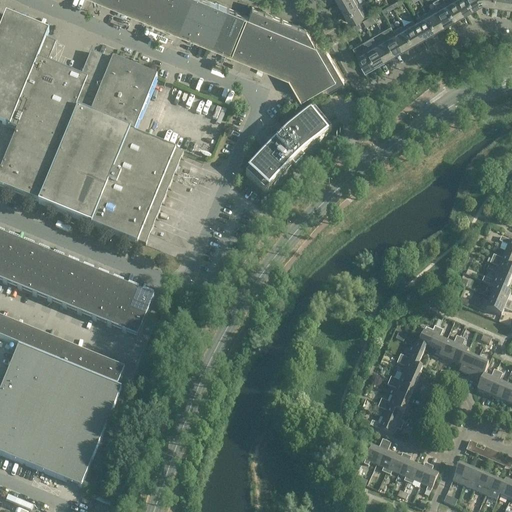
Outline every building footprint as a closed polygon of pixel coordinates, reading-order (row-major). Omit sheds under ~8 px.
[(131,0),(111,0),(110,3),(127,10),(131,0)] [(151,0),(131,0),(127,10),(144,17),(151,0)] [(170,0),(151,0),(144,17),(161,24),(170,0)] [(178,31),(190,0),(170,0),(161,24),(178,31)] [(210,1),(208,0),(190,0),(178,31),(195,38),(210,1)] [(344,13),(360,4),(365,1),(364,0),(345,0),(339,4),(344,13)] [(435,0),(433,2),(436,7),(445,22),(454,17),(445,1),(444,0),(435,0)] [(444,0),(445,1),(454,17),(464,11),(457,0),(444,0)] [(457,0),(464,11),(473,6),(469,0),(457,0)] [(227,7),(210,1),(195,38),(212,45),(227,7)] [(350,23),(365,14),(360,4),(344,13),(350,23)] [(229,52),(245,15),(227,7),(212,45),(229,52)] [(252,7),(248,16),(245,15),(229,52),(246,59),(265,12),(252,7)] [(427,12),(436,28),(445,22),(436,7),(427,12)] [(282,20),(265,12),(246,59),(263,66),(282,20)] [(416,18),(425,33),(436,28),(427,12),(416,18)] [(155,81),(156,81),(157,78),(156,78),(114,61),(114,60),(113,60),(112,62),(91,53),(81,77),(48,64),(55,46),(53,45),(52,42),(46,39),(49,33),(6,15),(0,30),(0,122),(17,130),(0,171),(0,186),(39,202),(39,204),(91,226),(91,225),(137,244),(138,243),(146,246),(183,155),(175,151),(176,150),(140,135),(143,128),(137,126),(155,81)] [(300,27),(282,20),(263,66),(281,73),(300,27)] [(403,25),(412,41),(422,36),(413,20),(403,25)] [(394,31),(403,46),(412,41),(403,25),(394,31)] [(403,46),(394,31),(391,26),(381,31),(393,52),(403,46)] [(281,73),(288,76),(292,82),(298,78),(313,41),(306,29),(300,27),(281,73)] [(346,30),(342,32),(345,38),(350,36),(346,30)] [(381,31),(372,36),(384,57),(393,52),(381,31)] [(384,57),(372,36),(363,42),(375,62),(384,57)] [(316,44),(315,44),(313,41),(298,78),(292,82),(301,98),(325,84),(328,89),(344,80),(326,49),(317,45),(316,44)] [(363,42),(353,48),(365,68),(375,62),(363,42)] [(300,157),(303,155),(332,131),(314,111),(286,134),(270,149),(245,176),(265,194),(290,167),(293,165),(295,167),(303,160),(300,157)] [(0,248),(0,258),(11,263),(20,243),(5,237),(0,248)] [(499,242),(508,246),(505,252),(511,254),(511,242),(501,238),(499,242)] [(11,263),(26,269),(35,249),(20,243),(11,263)] [(26,269),(41,276),(50,255),(35,249),(26,269)] [(502,259),(493,256),(492,260),(511,268),(511,254),(505,252),(502,259)] [(41,276),(56,282),(65,261),(50,255),(41,276)] [(0,282),(3,284),(11,263),(0,258),(0,282)] [(488,259),(487,263),(490,264),(498,268),(496,274),(511,280),(511,277),(511,268),(492,260),(488,259)] [(65,261),(56,282),(71,288),(79,267),(65,261)] [(18,290),(26,269),(11,263),(3,284),(18,290)] [(79,267),(71,288),(86,294),(94,273),(79,267)] [(33,296),(41,276),(26,269),(18,290),(33,296)] [(94,273),(86,294),(101,300),(109,280),(94,273)] [(484,278),(482,282),(495,288),(506,292),(511,280),(496,274),(492,281),(484,278)] [(48,302),(56,282),(41,276),(33,296),(48,302)] [(109,280),(101,300),(116,306),(124,286),(109,280)] [(71,288),(56,282),(48,302),(63,308),(71,288)] [(124,286),(116,306),(131,312),(139,292),(124,286)] [(86,294),(71,288),(63,308),(78,314),(86,294)] [(511,302),(508,301),(511,294),(506,292),(495,288),(491,299),(511,308),(511,302)] [(139,292),(131,312),(146,318),(154,298),(139,292)] [(101,300),(86,294),(78,314),(93,320),(101,300)] [(462,298),(460,303),(466,306),(468,301),(462,298)] [(504,309),(511,312),(511,308),(491,299),(486,310),(501,316),(504,309)] [(116,306),(101,300),(93,320),(108,327),(116,306)] [(131,312),(116,306),(108,327),(123,333),(131,312)] [(146,318),(131,312),(123,333),(138,339),(146,318)] [(420,332),(416,342),(427,346),(431,348),(439,329),(442,322),(438,320),(434,327),(433,331),(426,328),(423,334),(420,332)] [(0,333),(0,339),(13,345),(20,328),(5,321),(0,333)] [(19,347),(28,351),(35,334),(20,328),(13,345),(19,347)] [(435,356),(440,358),(446,342),(439,339),(443,331),(439,329),(431,348),(437,351),(435,356)] [(28,351),(43,357),(50,340),(35,334),(28,351)] [(461,339),(456,337),(453,345),(446,342),(440,358),(451,362),(461,339)] [(466,357),(468,352),(461,349),(465,341),(461,339),(451,362),(461,367),(462,367),(466,357)] [(43,357),(58,363),(65,346),(50,340),(43,357)] [(417,368),(427,346),(416,342),(409,359),(400,356),(399,360),(417,368)] [(65,346),(58,363),(73,369),(80,352),(65,346)] [(19,347),(0,393),(0,455),(81,489),(121,390),(117,388),(118,388),(102,382),(88,376),(73,369),(58,363),(43,357),(28,351),(19,347)] [(80,352),(73,369),(88,376),(95,358),(80,352)] [(461,367),(459,372),(471,377),(477,362),(466,357),(462,367),(461,367)] [(95,358),(88,376),(102,382),(110,364),(95,358)] [(399,360),(397,364),(405,368),(402,374),(417,381),(422,370),(417,368),(399,360)] [(484,376),(488,366),(477,362),(471,377),(481,381),(481,382),(484,376)] [(110,364),(102,382),(118,388),(125,370),(110,364)] [(499,373),(494,371),(490,379),(484,376),(481,382),(481,381),(477,392),(488,396),(499,373)] [(506,386),(499,383),(503,375),(499,373),(488,396),(499,401),(506,386)] [(402,374),(399,381),(391,378),(389,382),(413,392),(417,381),(402,374)] [(389,382),(387,386),(395,390),(393,397),(408,403),(413,392),(389,382)] [(511,401),(511,388),(506,386),(499,401),(510,406),(511,401)] [(393,397),(390,403),(381,400),(380,404),(403,414),(408,403),(393,397)] [(380,404),(378,408),(386,412),(383,419),(402,427),(404,423),(400,421),(403,414),(380,404)] [(383,419),(380,425),(372,422),(370,426),(393,436),(396,429),(400,431),(402,427),(383,419)] [(377,466),(387,442),(382,440),(379,449),(372,446),(364,465),(368,467),(370,463),(377,466)] [(387,442),(377,466),(383,469),(382,472),(386,474),(394,455),(387,452),(391,444),(387,442)] [(394,455),(386,474),(390,476),(392,472),(399,475),(407,456),(402,454),(401,458),(394,455)] [(407,456),(399,475),(405,478),(404,482),(408,484),(416,465),(409,462),(411,458),(407,456)] [(408,484),(406,488),(409,490),(411,485),(412,486),(414,482),(421,485),(429,466),(425,464),(423,468),(416,465),(408,484)] [(421,485),(427,488),(426,491),(430,493),(438,474),(431,471),(433,467),(429,466),(421,485)] [(452,482),(463,487),(470,472),(459,467),(452,482)] [(463,487),(475,492),(481,477),(470,472),(463,487)] [(475,492),(486,497),(492,481),(481,477),(475,492)] [(499,496),(503,486),(492,481),(486,497),(497,501),(499,497),(499,496)] [(503,486),(499,496),(499,497),(510,501),(511,496),(511,483),(505,481),(503,486)]
